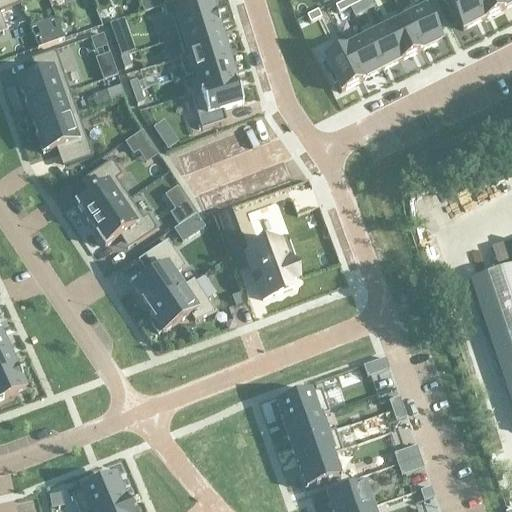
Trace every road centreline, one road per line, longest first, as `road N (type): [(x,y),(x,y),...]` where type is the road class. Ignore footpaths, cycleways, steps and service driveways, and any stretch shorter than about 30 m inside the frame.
road 1 (residential): [(137,414),(382,317)]
road 2 (residential): [(0,207),(137,414)]
road 3 (residential): [(320,152),(511,55)]
road 4 (residential): [(450,511),(382,317)]
road 5 (residential): [(382,317),(399,294),(397,266),(320,152)]
road 6 (residential): [(320,152),(287,102),(253,0)]
road 7 (residential): [(0,466),(137,414)]
road 8 (residential): [(137,414),(217,511)]
